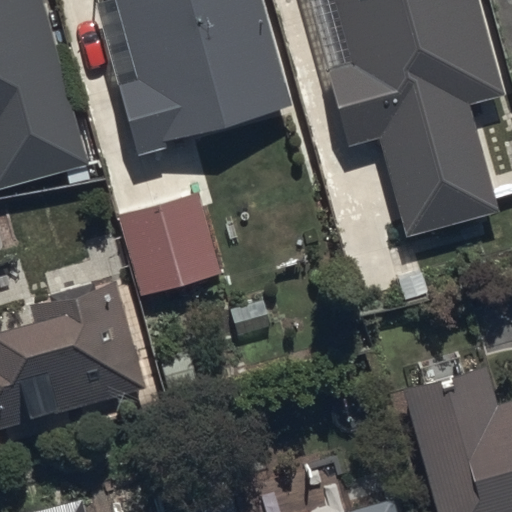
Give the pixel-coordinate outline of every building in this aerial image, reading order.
[(0,0),(0,189),(88,166),(41,0),(0,0)] [(119,88),(138,155),(291,114),(261,0),(113,0),(136,84),(119,88)] [(345,147),(377,139),(404,240),(496,215),(467,108),(503,98),(476,0),(330,0),(349,66),(325,72),(345,147)] [(118,217),(141,298),(222,275),(199,194),(118,217)] [(33,327),(0,335),(0,431),(145,393),(117,286),(28,309),(33,327)] [(511,511),(511,401),(494,406),(483,367),(398,392),(433,511),(511,511)] [(395,511),(393,502),(354,511),(395,511)]
